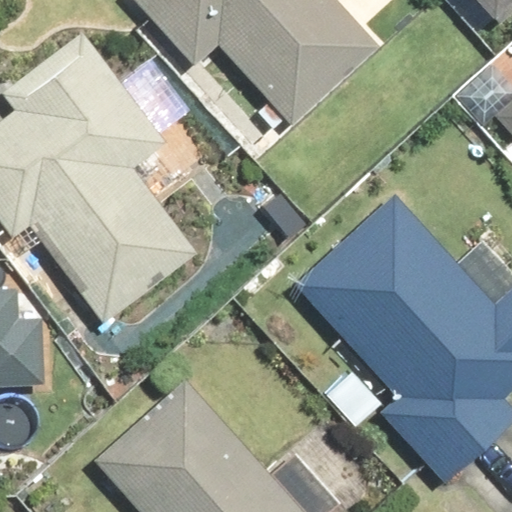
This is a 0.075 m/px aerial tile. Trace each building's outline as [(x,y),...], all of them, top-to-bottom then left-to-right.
[(213,48),(289,127),(376,44),(333,0),(128,0),(193,67),(213,48)] [(511,0),(475,0),(499,24),(511,10),(511,0)] [(29,233),(102,324),(196,251),(131,169),(164,143),(77,33),(0,92),(0,95),(12,111),(0,120),(0,230),(12,246),(29,233)] [(511,98),(493,116),(511,136),(511,98)] [(392,192),(291,284),(394,396),(376,413),(442,485),(511,422),(511,412),(501,400),(511,389),(511,282),(491,301),(392,192)] [(0,371),(45,369),(42,308),(11,309),(10,279),(0,279),(0,371)] [(381,404),(350,368),(321,394),(352,429),(381,404)] [(301,511),(182,378),(90,460),(136,511),(301,511)]
